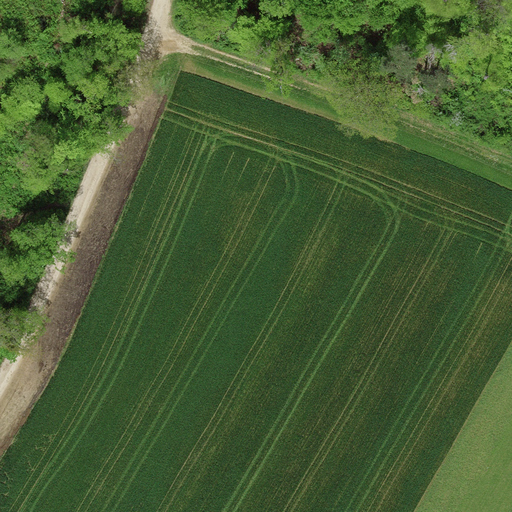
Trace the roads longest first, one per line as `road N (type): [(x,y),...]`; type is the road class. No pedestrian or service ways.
road 1 (track): [(0,383),(164,0)]
road 2 (track): [(511,166),(291,54),(159,16)]
